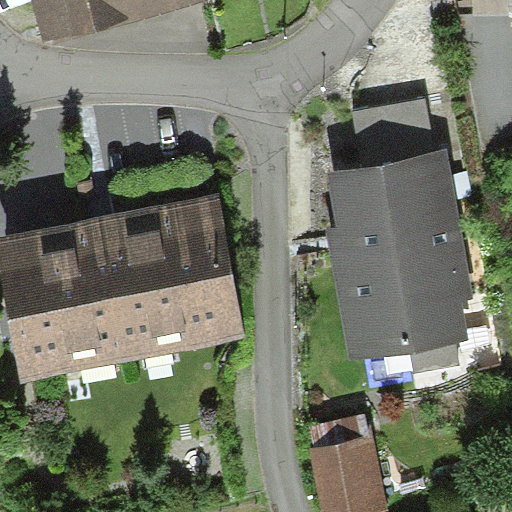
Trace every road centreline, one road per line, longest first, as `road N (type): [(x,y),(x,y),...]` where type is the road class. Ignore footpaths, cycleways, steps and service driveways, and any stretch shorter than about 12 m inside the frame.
road 1 (residential): [(295,511),(271,380),(272,142),(261,75)]
road 2 (residential): [(261,75),(0,80)]
road 3 (residential): [(369,0),(337,36),(261,75)]
